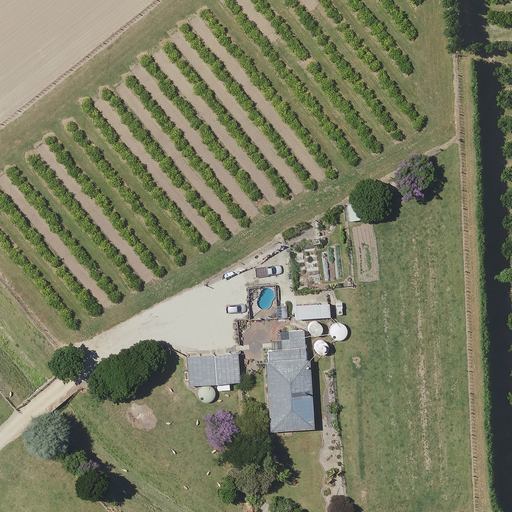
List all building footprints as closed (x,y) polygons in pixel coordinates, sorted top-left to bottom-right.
[(328,301),(295,301),(295,316),(328,315),(328,301)] [(307,340),(309,340),(311,340),(313,340),(315,339),(317,338),(319,337),(320,335),(321,334),(322,332),(322,330),(322,328),(322,326),(322,324),(321,322),(319,320),(318,319),(316,318),(314,317),(312,317),(310,316),(308,317),(306,317),(304,318),(303,320),(301,321),(300,323),(299,325),(299,327),(299,329),(299,331),(300,333),(301,335),(302,336),(303,338),(305,339),(307,340)] [(330,340),(332,340),(335,341),(337,341),(339,341),(341,340),(343,339),(344,338),(346,336),(347,335),(348,333),(348,331),(349,329),(348,326),(348,324),(347,322),(346,321),(344,319),(342,318),(340,317),(338,317),(336,316),(334,317),(332,317),(330,318),(328,320),(327,321),(325,323),(325,325),(324,327),(324,329),(324,331),(325,333),(326,335),(327,337),(329,338),(330,340)] [(298,329),(276,330),(277,345),(261,346),(265,425),(305,423),(298,329)] [(317,361),(319,361),(322,361),(323,361),(325,360),(326,360),(328,358),(329,357),(330,355),(331,353),(332,351),(332,349),(331,347),(331,345),(330,344),(329,342),(327,341),(326,340),(324,339),(322,339),(320,338),(318,339),(316,339),(314,340),(312,341),(311,343),(310,345),(309,346),(309,348),(309,350),(309,352),(310,354),(311,356),(312,358),(313,359),(315,360),(317,361)] [(186,381),(215,379),(216,390),(228,389),(227,378),(237,377),(235,350),(184,353),(186,381)]
